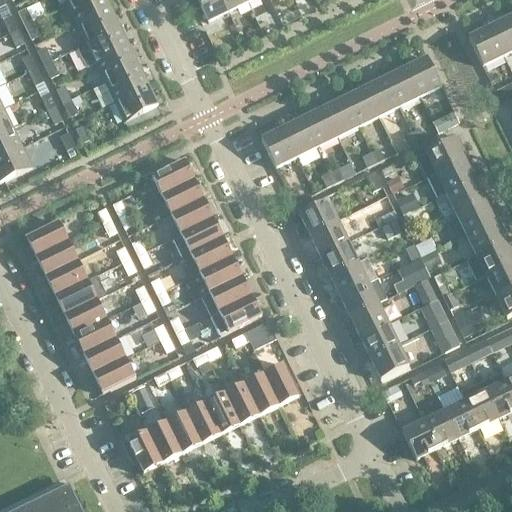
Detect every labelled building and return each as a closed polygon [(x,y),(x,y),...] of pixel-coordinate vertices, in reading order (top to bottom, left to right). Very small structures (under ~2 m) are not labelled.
[(109,11),(103,0),(82,0),(67,8),(76,27),(109,11)] [(228,15),(220,0),(195,0),(207,25),(228,15)] [(247,5),(244,0),(220,0),(228,15),(247,5)] [(25,11),(17,15),(24,29),(32,25),(25,11)] [(118,30),(109,11),(76,27),(86,46),(118,30)] [(17,32),(10,18),(2,22),(9,36),(17,32)] [(511,54),(511,25),(509,20),(489,30),(503,59),(511,54)] [(39,38),(32,25),(24,29),(31,42),(39,38)] [(128,50),(118,30),(86,46),(77,51),(86,70),(95,66),(128,50)] [(503,59),(489,30),(469,40),(468,39),(467,40),(482,70),(483,69),(503,59)] [(23,46),(17,32),(9,36),(15,50),(23,46)] [(44,50),(36,54),(43,67),(51,63),(44,50)] [(137,69),(128,50),(95,66),(105,85),(137,69)] [(36,71),(29,57),(21,61),(28,75),(36,71)] [(440,90),(426,60),(425,61),(405,71),(419,100),(439,90),(440,90)] [(58,77),(51,63),(43,67),(50,81),(58,77)] [(147,89),(137,69),(105,85),(114,105),(147,89)] [(43,84),(36,71),(28,75),(34,88),(43,84)] [(419,100),(405,71),(384,81),(398,110),(419,100)] [(494,82),(490,74),(485,76),(489,84),(494,82)] [(398,110),(384,81),(364,91),(378,120),(398,110)] [(63,89),(55,92),(62,106),(70,102),(63,89)] [(162,119),(147,89),(114,105),(124,125),(129,135),(162,119)] [(503,90),(494,95),(499,105),(508,101),(503,90)] [(378,120),(364,91),(343,101),(357,130),(378,120)] [(55,110),(48,96),(40,100),(47,114),(55,110)] [(357,130),(343,101),(323,111),(337,140),(357,130)] [(77,116),(70,102),(62,106),(69,120),(77,116)] [(62,123),(55,110),(47,114),(53,127),(62,123)] [(0,136),(12,131),(3,111),(0,112),(0,136)] [(337,140),(323,111),(302,121),(317,150),(337,140)] [(46,114),(40,117),(42,123),(48,120),(46,114)] [(458,125),(453,115),(444,119),(450,130),(458,125)] [(317,150),(302,121),(282,131),(296,160),(317,150)] [(83,128),(75,132),(81,146),(90,142),(83,128)] [(0,160),(22,150),(12,131),(0,136),(0,160)] [(296,160),(282,131),(262,141),(260,142),(275,171),(276,170),(296,160)] [(419,131),(411,135),(416,146),(425,142),(419,131)] [(416,146),(411,135),(403,139),(408,150),(416,146)] [(74,149),(68,136),(60,140),(66,153),(74,149)] [(457,139),(416,159),(426,181),(467,161),(457,139)] [(0,185),(32,170),(22,150),(0,160),(0,185)] [(71,151),(66,154),(69,160),(74,157),(71,151)] [(379,151),(370,155),(375,166),(384,162),(379,151)] [(375,166),(370,155),(362,159),(367,170),(375,166)] [(477,181),(467,161),(426,181),(436,201),(445,197),(477,181)] [(151,179),(161,199),(193,183),(183,163),(151,179)] [(390,168),(380,173),(383,180),(394,174),(390,168)] [(338,171),(329,175),(334,186),(343,182),(338,171)] [(334,186),(329,175),(321,180),(326,190),(334,186)] [(374,175),(365,179),(372,194),(381,189),(374,175)] [(397,177),(385,183),(391,195),(403,189),(397,177)] [(487,201),(477,181),(445,197),(455,217),(487,201)] [(203,202),(193,183),(161,199),(171,218),(203,202)] [(296,192),(287,196),(293,207),(301,203),(296,192)] [(409,195),(394,202),(397,208),(402,218),(409,214),(416,211),(409,195)] [(131,199),(120,204),(126,216),(137,211),(131,199)] [(497,222),(487,201),(455,217),(465,238),(497,222)] [(212,222),(203,202),(171,218),(180,237),(212,222)] [(298,217),(309,238),(337,224),(326,203),(298,217)] [(120,204),(112,208),(118,220),(126,216),(120,204)] [(111,223),(105,211),(96,215),(102,228),(111,223)] [(393,211),(374,221),(377,229),(397,219),(393,211)] [(414,225),(409,214),(402,218),(407,228),(414,225)] [(132,228),(126,216),(118,220),(124,232),(132,228)] [(395,221),(380,228),(387,242),(401,235),(395,221)] [(222,241),(212,222),(180,237),(172,242),(181,261),(222,241)] [(507,242),(497,222),(465,238),(475,258),(507,242)] [(117,236),(111,223),(102,228),(108,240),(117,236)] [(347,245),(337,224),(309,238),(319,259),(347,245)] [(25,240),(35,260),(67,245),(58,225),(25,240)] [(428,240),(413,247),(420,260),(432,254),(434,253),(428,240)] [(231,261),(222,241),(181,261),(191,280),(199,276),(231,261)] [(139,242),(131,247),(137,259),(145,255),(139,242)] [(511,265),(511,251),(507,242),(475,258),(466,263),(476,283),(485,279),(511,265)] [(77,264),(67,245),(35,260),(45,280),(77,264)] [(357,265),(347,245),(319,259),(329,279),(357,265)] [(413,246),(404,250),(411,264),(420,260),(413,247),(413,246)] [(130,262),(124,250),(115,254),(121,266),(130,262)] [(432,254),(420,260),(425,272),(438,266),(432,254)] [(151,267),(145,255),(137,259),(143,271),(151,267)] [(241,280),(231,261),(199,276),(209,296),(241,280)] [(377,281),(367,261),(357,265),(329,279),(339,300),(367,286),(377,281)] [(135,274),(130,262),(121,266),(127,278),(135,274)] [(86,283),(77,264),(45,280),(54,299),(86,283)] [(511,290),(511,265),(485,279),(495,299),(511,290)] [(105,298),(95,279),(86,283),(54,299),(64,318),(96,303),(105,298)] [(250,299),(241,280),(209,296),(200,300),(210,319),(250,299)] [(158,281),(150,285),(156,297),(164,293),(158,281)] [(401,281),(392,285),(397,296),(407,292),(401,281)] [(377,306),(367,286),(339,300),(349,320),(377,306)] [(444,286),(437,289),(442,300),(449,296),(444,286)] [(149,301),(143,289),(134,293),(140,305),(149,301)] [(511,317),(511,290),(495,299),(506,321),(511,317)] [(437,302),(432,292),(425,295),(430,305),(437,302)] [(170,306),(164,293),(156,297),(162,310),(170,306)] [(449,296),(442,300),(449,313),(458,308),(452,295),(449,296)] [(260,319),(250,299),(210,319),(220,339),(260,319)] [(155,313),(149,301),(140,305),(146,317),(155,313)] [(430,305),(420,310),(431,331),(447,323),(437,302),(430,305)] [(105,322),(96,303),(64,318),(73,338),(105,322)] [(387,327),(377,306),(349,320),(359,341),(387,327)] [(468,312),(453,320),(463,340),(478,332),(468,312)] [(177,320),(169,324),(175,336),(183,332),(177,320)] [(115,342),(105,322),(73,338),(83,357),(115,342)] [(447,323),(431,331),(442,355),(459,347),(447,323)] [(274,346),(264,326),(243,337),(247,345),(252,356),(274,346)] [(397,347),(387,327),(359,341),(369,361),(397,347)] [(168,340),(162,328),(153,332),(159,344),(168,340)] [(189,344),(183,332),(175,336),(181,348),(189,344)] [(247,345),(243,337),(231,343),(235,351),(247,345)] [(174,352),(168,340),(159,344),(165,356),(174,352)] [(124,361),(115,342),(83,357),(92,377),(124,361)] [(408,369),(397,347),(369,361),(379,383),(408,369)] [(482,357),(478,347),(464,354),(469,364),(482,357)] [(220,358),(216,350),(204,356),(208,364),(220,358)] [(469,364),(464,354),(450,360),(455,370),(469,364)] [(208,364),(204,356),(192,362),(196,370),(208,364)] [(134,381),(124,361),(92,377),(102,397),(134,381)] [(283,367),(263,377),(278,409),(298,399),(283,367)] [(443,377),(438,367),(423,374),(428,384),(443,377)] [(181,377),(177,369),(165,375),(169,383),(181,377)] [(428,384),(423,374),(410,380),(413,387),(420,384),(422,388),(428,384)] [(169,383),(165,375),(153,381),(157,389),(169,383)] [(500,375),(479,385),(498,422),(511,415),(511,399),(504,384),(500,375)] [(278,409),(263,377),(243,387),(259,419),(278,409)] [(498,422),(479,385),(459,395),(463,404),(477,432),(498,422)] [(259,419),(243,387),(224,396),(239,428),(259,419)] [(141,388),(131,392),(142,414),(151,410),(141,388)] [(131,402),(126,394),(114,400),(118,408),(131,402)] [(239,428),(224,396),(204,406),(220,438),(239,428)] [(118,408),(114,400),(103,405),(107,414),(118,408)] [(477,432),(463,404),(443,414),(457,442),(477,432)] [(220,438),(204,406),(185,415),(201,447),(220,438)] [(457,442),(443,414),(422,424),(436,452),(457,442)] [(201,447),(185,415),(166,425),(181,457),(201,447)] [(436,452),(422,424),(401,434),(415,463),(436,452)] [(181,457),(166,425),(146,434),(162,466),(181,457)] [(162,466),(146,434),(126,444),(142,476),(162,466)] [(80,511),(68,488),(67,489),(20,511),(80,511)]
